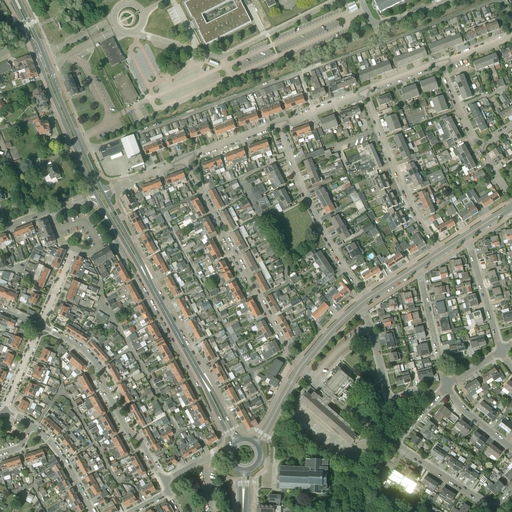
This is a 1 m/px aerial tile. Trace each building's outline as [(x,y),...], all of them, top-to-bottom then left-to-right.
[(236,0),(200,0),(186,7),(207,49),(250,28),(236,0)] [(261,0),(263,1),(265,0),(269,8),(276,5),(273,0),(261,0)] [(373,0),(379,11),(380,14),(381,13),(399,4),(406,0),(436,0),(437,3),(442,0),(373,0)] [(356,4),(348,8),(351,13),(358,9),(356,4)] [(490,21),(494,31),(499,29),(496,21),(495,22),(494,19),(490,21)] [(489,33),(494,31),(490,21),(485,22),(489,33)] [(484,35),(489,33),(485,22),(480,24),(484,35)] [(479,37),(484,35),(480,24),(475,26),(479,37)] [(474,39),(479,37),(475,26),(470,28),(474,39)] [(469,40),(474,39),(470,28),(465,29),(466,32),(469,40)] [(452,36),(455,46),(463,43),(459,34),(452,36)] [(448,49),(455,46),(452,36),(444,39),(448,49)] [(118,60),(123,57),(113,38),(106,42),(107,44),(102,47),(112,66),(119,62),(118,60)] [(440,51),(448,49),(444,39),(437,42),(440,51)] [(433,54),(440,51),(437,42),(429,45),(433,54)] [(416,50),(420,59),(427,56),(424,47),(420,48),(416,50)] [(420,59),(416,50),(412,51),(409,53),(412,62),(420,59)] [(505,63),(510,61),(506,50),(501,52),(504,60),(505,63)] [(405,65),(412,62),(409,53),(401,56),(405,65)] [(490,56),(493,65),(499,63),(496,54),(490,56)] [(17,69),(33,62),(32,60),(30,56),(14,62),(17,69)] [(397,68),(405,65),(401,56),(394,58),(397,68)] [(488,68),(494,66),(493,65),(490,56),(484,59),(487,67),(488,68)] [(479,61),(482,69),(487,67),(484,59),(479,61)] [(381,63),(384,73),(392,70),(388,61),(385,62),(381,63)] [(476,71),(482,69),(479,61),(473,63),(476,71)] [(12,71),(14,70),(13,68),(11,68),(9,62),(0,66),(0,75),(12,71)] [(18,72),(25,69),(26,73),(35,69),(33,63),(33,62),(17,69),(14,70),(12,71),(13,74),(18,72)] [(377,76),(384,73),(381,63),(373,66),(377,76)] [(369,78),(377,76),(373,66),(366,69),(369,78)] [(20,75),(19,75),(20,78),(27,76),(28,79),(38,76),(35,69),(26,73),(22,74),(20,75)] [(362,81),(369,78),(366,69),(358,72),(362,81)] [(66,88),(75,85),(74,81),(76,80),(74,74),(65,78),(66,83),(65,84),(66,88)] [(457,84),(467,80),(465,74),(455,78),(457,84)] [(136,98),(138,97),(127,75),(114,82),(125,104),(127,103),(128,104),(129,104),(128,104),(129,102),(133,100),(136,100),(136,98)] [(313,77),(320,97),(326,95),(323,88),(321,89),(316,76),(313,77)] [(347,78),(350,86),(356,83),(353,76),(347,78)] [(314,99),(320,97),(313,77),(310,78),(312,84),(315,92),(312,93),(314,99)] [(335,80),(338,90),(344,88),(341,80),(342,80),(340,77),(335,79),(335,80)] [(344,88),(350,86),(347,78),(342,80),(341,80),(344,88)] [(420,83),(424,94),(438,88),(434,78),(420,83)] [(332,92),(338,90),(335,80),(329,82),(332,92)] [(459,89),(469,85),(467,80),(457,84),(459,89)] [(75,85),(66,88),(68,92),(70,92),(72,97),(84,92),(82,88),(80,89),(79,88),(77,89),(75,85)] [(279,96),(277,91),(275,85),(269,88),(270,92),(272,92),(274,91),(276,97),(279,96)] [(401,90),(405,101),(419,96),(415,85),(401,90)] [(461,95),(471,91),(469,85),(459,89),(461,95)] [(37,101),(46,97),(44,93),(43,93),(41,89),(34,91),(31,92),(33,98),(36,97),(37,101)] [(471,91),(461,95),(463,101),(472,97),(473,97),(471,91)] [(297,94),(301,104),(305,103),(302,93),(297,94)] [(301,104),(297,94),(292,96),(296,106),(301,104)] [(383,97),(386,104),(392,102),(389,94),(383,97)] [(511,105),(511,106),(504,94),(501,95),(511,112),(511,105)] [(508,117),(511,114),(511,112),(501,95),(499,97),(503,103),(505,107),(507,109),(504,111),(508,117)] [(292,108),(296,106),(292,96),(288,98),(292,108)] [(442,96),(431,100),(437,114),(448,110),(442,96)] [(46,97),(37,101),(39,105),(37,106),(38,111),(43,109),(48,107),(46,102),(48,102),(46,97)] [(380,106),(386,104),(383,97),(377,99),(380,106)] [(287,109),(292,108),(288,98),(283,99),(287,109)] [(237,103),(236,100),(229,102),(231,108),(238,105),(237,103)] [(274,103),(278,113),(282,111),(279,101),(274,103)] [(273,115),(278,113),(274,103),(269,104),(273,115)] [(268,116),(273,115),(269,104),(265,106),(268,116)] [(483,108),(482,106),(477,108),(475,104),(469,107),(472,114),(483,108)] [(264,118),(268,116),(265,106),(260,108),(264,118)] [(475,120),(482,117),(480,113),(488,109),(486,106),(484,108),(484,107),(483,108),(472,114),(475,120)] [(352,109),(354,116),(361,114),(358,107),(352,109)] [(215,118),(218,117),(217,114),(215,114),(213,108),(210,110),(209,110),(211,115),(212,115),(212,116),(213,115),(215,118)] [(348,118),(354,116),(352,109),(346,111),(348,118)] [(508,117),(504,111),(501,113),(498,109),(496,111),(502,120),(508,117)] [(251,111),(254,121),(259,120),(255,110),(251,111)] [(240,127),(245,125),(240,111),(233,114),(235,118),(237,117),(239,122),(240,127)] [(250,123),(246,113),(244,114),(243,111),(241,112),(241,111),(240,111),(245,125),(250,123)] [(250,123),(254,121),(251,111),(246,113),(250,123)] [(342,121),(348,118),(346,111),(340,113),(342,121)] [(24,119),(25,122),(27,122),(32,120),(38,117),(37,114),(30,116),(30,117),(24,119)] [(320,121),(324,132),(338,126),(334,115),(320,121)] [(390,133),(401,129),(396,115),(385,119),(390,133)] [(441,129),(453,123),(450,117),(439,123),(441,129)] [(478,126),(492,119),(491,117),(484,121),(482,117),(475,120),(478,126)] [(227,120),(231,130),(236,128),(232,118),(227,120)] [(492,119),(478,126),(481,132),(488,129),(486,125),(493,121),(492,119)] [(231,130),(227,120),(223,122),(227,132),(231,130)] [(202,123),(206,133),(210,131),(207,121),(202,123)] [(43,122),(38,123),(36,124),(33,125),(38,137),(40,136),(46,134),(47,136),(51,135),(50,132),(49,128),(49,127),(50,126),(49,123),(48,123),(48,122),(44,124),(43,122)] [(222,134),(227,132),(223,122),(218,123),(222,134)] [(201,135),(206,133),(202,123),(198,125),(201,135)] [(217,135),(222,134),(218,123),(214,125),(217,135)] [(446,133),(456,128),(453,123),(441,129),(444,134),(446,133)] [(197,136),(201,135),(198,125),(193,126),(197,136)] [(308,137),(313,135),(311,132),(309,125),(304,127),(308,137)] [(192,138),(197,136),(193,126),(188,128),(192,138)] [(299,128),(303,139),(308,137),(304,127),(299,128)] [(299,140),(303,139),(299,128),(295,130),(299,140)] [(451,138),(459,134),(456,128),(446,133),(448,137),(449,136),(451,138)] [(179,132),(183,142),(187,140),(184,130),(179,132)] [(294,142),(299,140),(295,130),(290,132),(294,142)] [(183,142),(179,132),(174,133),(178,143),(183,142)] [(173,145),(178,143),(174,133),(170,135),(173,145)] [(396,143),(404,140),(403,137),(403,138),(402,134),(394,138),(396,143)] [(459,134),(451,138),(451,140),(446,142),(449,149),(456,146),(455,143),(461,139),(459,134)] [(140,140),(138,135),(134,136),(122,140),(125,150),(129,161),(132,169),(144,164),(141,156),(136,141),(140,140)] [(169,147),(173,145),(170,135),(163,138),(164,141),(165,143),(167,142),(169,147)] [(162,142),(164,141),(163,138),(156,140),(159,150),(164,149),(162,142)] [(103,158),(125,150),(122,140),(100,148),(103,158)] [(155,152),(159,150),(156,140),(151,142),(155,152)] [(262,142),(266,153),(270,151),(267,140),(262,142)] [(398,148),(406,145),(405,143),(405,142),(404,140),(396,143),(398,148)] [(150,154),(155,152),(151,142),(147,144),(150,154)] [(261,154),(266,153),(262,142),(257,144),(261,154)] [(365,152),(359,154),(360,156),(374,150),(372,145),(369,146),(367,142),(362,144),(365,152)] [(146,155),(150,154),(147,144),(142,145),(146,155)] [(257,156),(261,154),(257,144),(253,146),(257,156)] [(401,154),(408,151),(406,145),(398,148),(401,154)] [(457,156),(467,151),(464,145),(453,151),(456,157),(457,156)] [(248,147),(252,158),(257,156),(253,146),(248,147)] [(504,152),(501,146),(492,152),(496,157),(504,152)] [(239,151),(243,161),(247,160),(243,149),(239,151)] [(330,150),(324,152),(323,149),(304,156),(306,162),(304,163),(306,168),(314,165),(312,160),(325,155),(327,160),(334,158),(339,156),(338,153),(332,155),(330,150)] [(368,160),(377,156),(374,150),(360,156),(360,157),(361,160),(367,157),(368,160)] [(238,163),(243,161),(239,151),(234,152),(238,163)] [(411,152),(409,153),(408,151),(401,154),(403,159),(406,158),(407,161),(416,158),(415,154),(412,155),(411,152)] [(440,165),(442,164),(451,159),(447,151),(436,156),(440,165)] [(463,160),(470,156),(467,151),(457,156),(460,161),(463,160)] [(504,152),(496,157),(500,163),(505,159),(507,162),(511,158),(511,155),(510,156),(506,151),(504,152)] [(230,154),(233,165),(236,164),(238,163),(234,152),(230,154)] [(233,172),(236,171),(235,169),(234,166),(233,165),(230,154),(225,156),(229,166),(231,166),(233,172)] [(349,163),(354,161),(353,156),(346,159),(347,163),(345,164),(346,167),(350,165),(349,163)] [(361,170),(379,162),(377,156),(368,160),(369,163),(359,167),(358,164),(355,166),(357,171),(360,170),(361,170)] [(470,156),(463,160),(464,163),(463,163),(465,166),(473,162),(470,156)] [(47,168),(44,163),(41,157),(36,160),(41,171),(43,170),(45,174),(47,173),(49,176),(44,178),(48,186),(58,181),(57,180),(61,178),(60,175),(55,164),(47,168)] [(216,159),(220,170),(224,168),(220,158),(216,159)] [(417,159),(416,158),(407,161),(409,165),(406,166),(408,171),(416,168),(415,166),(413,163),(417,161),(417,159)] [(219,170),(220,170),(216,159),(211,161),(215,172),(215,171),(217,175),(221,173),(220,171),(219,170)] [(213,172),(215,172),(211,161),(206,163),(210,173),(211,173),(212,177),(214,176),(213,172)] [(342,161),(334,164),(336,170),(344,168),(342,161)] [(379,162),(361,170),(362,173),(368,170),(369,173),(367,174),(369,177),(370,177),(377,174),(378,174),(376,170),(382,168),(379,162)] [(468,175),(469,175),(475,172),(473,169),(476,167),(473,162),(465,166),(466,169),(467,168),(468,171),(467,172),(468,175)] [(206,175),(210,173),(206,163),(202,164),(206,175)] [(266,175),(278,170),(275,165),(268,168),(264,170),(266,175)] [(308,174),(316,171),(314,165),(306,168),(308,174)] [(416,168),(408,171),(411,177),(419,173),(417,168),(416,168)] [(269,180),(280,174),(278,170),(266,175),(269,180)] [(440,181),(444,179),(445,179),(441,170),(437,172),(436,172),(432,174),(424,177),(413,182),(415,188),(420,185),(421,188),(421,189),(429,186),(430,185),(440,181)] [(182,184),(187,182),(183,171),(178,173),(182,184)] [(310,180),(319,176),(318,174),(317,174),(316,171),(308,174),(310,180)] [(482,171),(478,174),(475,175),(475,176),(472,177),(474,180),(477,178),(479,181),(482,179),(485,177),(482,171)] [(419,173),(411,177),(413,182),(424,177),(422,172),(419,173)] [(174,175),(178,185),(182,184),(178,173),(174,175)] [(271,185),(283,179),(280,174),(269,180),(271,185)] [(379,177),(377,174),(370,177),(374,186),(388,181),(386,176),(385,177),(384,175),(379,177)] [(169,177),(173,187),(178,185),(174,175),(169,177)] [(319,176),(310,180),(312,185),(320,182),(323,181),(321,178),(320,179),(319,176)] [(168,189),(173,187),(169,177),(165,178),(168,189)] [(283,179),(271,185),(272,186),(271,187),(274,190),(285,184),(283,179)] [(155,182),(159,192),(164,191),(160,180),(155,182)] [(379,196),(385,192),(384,189),(389,187),(389,185),(388,181),(374,186),(379,196)] [(155,194),(159,192),(155,182),(151,183),(155,194)] [(493,187),(492,187),(491,184),(490,184),(489,182),(487,183),(485,184),(488,189),(490,188),(492,191),(494,189),(493,187)] [(150,196),(155,194),(151,183),(146,185),(150,196)] [(145,197),(150,196),(146,185),(141,187),(145,197)] [(220,192),(224,190),(222,186),(208,193),(211,197),(220,192)] [(432,195),(433,194),(429,186),(421,189),(423,192),(418,194),(421,199),(432,195)] [(324,188),(322,189),(321,187),(316,189),(317,191),(315,193),(318,198),(326,193),(324,188)] [(276,199),(287,194),(284,189),(280,191),(279,190),(273,193),(276,199)] [(469,191),(473,197),(477,203),(480,201),(479,199),(477,196),(476,195),(475,193),(472,189),(471,190),(469,191)] [(261,190),(259,191),(259,192),(254,195),(257,201),(262,198),(261,195),(263,194),(261,190)] [(213,202),(223,197),(220,192),(211,197),(213,202)] [(354,203),(360,200),(356,192),(350,195),(354,203)] [(387,196),(385,192),(379,196),(383,205),(385,204),(396,199),(394,195),(393,195),(392,193),(387,196)] [(144,198),(140,193),(133,197),(131,193),(122,198),(125,204),(123,205),(127,212),(132,209),(133,210),(139,206),(135,198),(135,197),(136,199),(139,198),(140,200),(144,198)] [(321,203),(329,199),(327,196),(329,195),(327,193),(326,193),(318,198),(321,203)] [(489,198),(492,203),(500,198),(497,193),(489,198)] [(227,200),(229,199),(228,196),(227,194),(225,195),(223,197),(213,202),(215,206),(225,201),(227,200)] [(279,204),(289,198),(287,194),(276,199),(279,204)] [(434,200),(432,195),(421,199),(423,205),(431,201),(434,200)] [(189,207),(199,201),(197,197),(187,202),(189,207)] [(265,204),(264,201),(262,198),(257,201),(260,207),(265,204)] [(292,203),(289,198),(279,204),(283,211),(291,207),(289,205),(292,203)] [(484,208),(492,203),(489,198),(481,203),(484,208)] [(324,209),(332,205),(329,199),(321,203),(324,209)] [(397,203),(396,199),(385,204),(388,210),(386,211),(387,214),(394,211),(392,208),(398,205),(397,203)] [(358,211),(364,208),(360,200),(354,203),(358,211)] [(192,211),(201,206),(199,201),(189,207),(192,211)] [(218,210),(227,205),(225,201),(215,206),(218,210)] [(425,211),(434,207),(433,206),(435,206),(434,203),(433,204),(431,201),(423,205),(425,211)] [(467,211),(470,217),(478,212),(474,206),(471,202),(467,204),(469,207),(465,209),(467,211)] [(332,205),(324,209),(327,214),(335,210),(338,208),(335,203),(332,205)] [(449,207),(454,214),(457,212),(452,205),(449,207)] [(194,215),(204,210),(201,206),(192,211),(194,215)] [(434,207),(425,211),(428,216),(435,213),(434,210),(435,209),(434,207)] [(222,218),(231,213),(229,209),(220,214),(222,218)] [(191,217),(191,219),(192,219),(193,221),(199,218),(200,218),(202,217),(201,217),(206,214),(204,210),(194,215),(191,217)] [(132,221),(142,216),(139,211),(130,216),(132,221)] [(395,214),(394,211),(387,214),(392,224),(394,223),(404,218),(402,213),(401,213),(401,211),(400,211),(395,214)] [(470,217),(467,211),(459,216),(463,222),(470,217)] [(234,217),(233,217),(231,213),(222,218),(224,223),(234,217)] [(341,221),(342,220),(341,218),(340,218),(338,215),(330,220),(333,225),(341,221)] [(447,230),(444,224),(438,227),(435,221),(437,219),(435,215),(429,219),(432,222),(435,228),(436,228),(436,229),(439,234),(447,230)] [(134,225),(144,220),(142,216),(132,221),(134,225)] [(227,227),(236,222),(239,220),(238,219),(236,216),(234,217),(224,223),(227,227)] [(194,230),(210,222),(208,217),(203,220),(203,219),(198,223),(199,224),(194,227),(193,228),(194,230)] [(403,229),(401,226),(406,223),(405,221),(406,221),(404,218),(394,223),(396,227),(395,228),(397,231),(403,229)] [(40,229),(49,226),(46,220),(45,220),(45,221),(44,222),(43,219),(35,222),(37,226),(39,226),(40,229)] [(444,224),(447,230),(455,225),(452,219),(444,224)] [(137,229),(146,224),(144,220),(134,225),(137,229)] [(345,222),(343,223),(341,221),(333,225),(336,230),(344,226),(346,225),(345,222)] [(203,231),(213,226),(210,222),(194,230),(196,233),(202,229),(203,231)] [(236,222),(227,227),(229,231),(238,226),(236,222)] [(362,228),(365,233),(374,228),(371,223),(362,228)] [(28,225),(32,238),(34,237),(34,236),(36,235),(32,224),(28,225)] [(146,224),(137,229),(139,234),(149,229),(146,224)] [(30,238),(32,238),(28,225),(23,227),(27,238),(30,237),(30,238)] [(38,236),(51,231),(50,229),(50,228),(50,227),(49,226),(40,229),(41,232),(37,233),(38,236)] [(205,236),(215,230),(213,226),(203,231),(205,236)] [(339,236),(347,231),(344,226),(336,230),(339,236)] [(406,229),(407,230),(409,234),(415,231),(412,226),(406,229)] [(25,239),(27,238),(23,227),(18,229),(23,241),(24,243),(26,243),(25,239)] [(375,238),(380,236),(376,228),(376,229),(370,232),(372,237),(374,236),(375,238)] [(18,243),(23,241),(18,229),(14,231),(16,238),(18,243)] [(209,242),(213,240),(212,238),(217,235),(215,230),(205,236),(207,240),(206,240),(208,243),(209,242)] [(233,239),(243,234),(240,230),(231,235),(233,239)] [(511,240),(509,230),(506,231),(505,230),(500,231),(501,233),(503,241),(507,240),(507,241),(511,240)] [(39,239),(43,237),(44,240),(53,236),(53,235),(53,234),(52,234),(51,231),(38,236),(39,239)] [(347,231),(339,236),(342,241),(350,236),(348,231),(347,231)] [(143,242),(153,236),(151,232),(141,237),(143,242)] [(414,244),(418,250),(426,245),(418,233),(416,235),(411,238),(414,244)] [(504,243),(503,241),(501,233),(496,234),(497,236),(493,237),(496,247),(500,246),(499,244),(504,243)] [(1,236),(4,243),(9,241),(9,242),(12,241),(10,234),(7,236),(6,234),(1,236)] [(236,243),(245,238),(243,234),(233,239),(236,243)] [(44,240),(44,241),(45,245),(46,246),(47,245),(48,247),(55,245),(54,243),(55,243),(53,236),(44,240)] [(146,246),(155,241),(153,236),(143,242),(146,246)] [(492,248),(496,247),(493,237),(490,238),(490,240),(488,241),(488,240),(483,241),(484,242),(481,243),(482,247),(480,248),(481,251),(487,249),(487,246),(492,245),(492,248)] [(238,248),(248,243),(245,238),(236,243),(238,248)] [(205,250),(215,245),(213,241),(213,240),(209,242),(208,243),(202,246),(198,248),(200,251),(200,252),(205,250)] [(148,250),(158,245),(155,241),(146,246),(148,250)] [(405,241),(399,245),(403,252),(407,250),(410,255),(418,250),(414,244),(411,247),(409,244),(407,245),(405,241)] [(248,243),(238,248),(240,252),(250,247),(248,243)] [(349,254),(358,249),(360,248),(358,245),(356,246),(354,243),(346,248),(349,254)] [(392,258),(396,264),(404,259),(400,254),(403,252),(399,245),(398,244),(395,245),(396,247),(394,248),(396,251),(395,252),(397,255),(392,258)] [(158,245),(148,250),(150,255),(160,249),(158,245)] [(207,254),(217,249),(215,245),(205,250),(207,254)] [(52,251),(64,256),(66,251),(59,248),(58,251),(51,248),(47,249),(49,249),(52,251)] [(102,252),(110,266),(120,261),(118,258),(117,256),(115,257),(114,257),(112,253),(112,251),(111,249),(110,249),(110,248),(102,252)] [(349,254),(352,259),(355,257),(357,260),(361,257),(360,255),(360,254),(359,252),(361,250),(360,248),(358,249),(349,254)] [(209,259),(220,253),(217,249),(207,254),(209,259)] [(316,262),(323,257),(320,252),(317,254),(314,250),(304,256),(308,261),(313,262),(315,261),(316,262)] [(64,256),(52,251),(50,255),(62,260),(64,256)] [(245,260),(254,255),(252,251),(242,256),(245,260)] [(485,261),(500,258),(499,254),(494,256),(493,251),(488,252),(482,254),(483,258),(485,258),(485,261)] [(108,267),(110,266),(102,252),(98,255),(105,269),(107,272),(107,271),(109,270),(109,269),(108,267)] [(30,258),(38,262),(41,256),(33,253),(30,258)] [(155,262),(164,257),(162,253),(152,258),(155,262)] [(220,253),(209,259),(212,263),(222,258),(220,253)] [(50,255),(47,254),(45,258),(46,259),(60,265),(62,260),(50,255)] [(110,276),(107,271),(107,272),(105,269),(98,255),(94,257),(93,256),(90,258),(103,280),(110,276)] [(247,264),(256,259),(255,257),(254,255),(245,260),(247,264)] [(276,255),(271,258),(270,259),(273,264),(279,261),(276,255)] [(376,257),(377,258),(381,265),(384,263),(388,269),(396,264),(392,258),(389,260),(387,257),(384,259),(383,257),(381,258),(379,255),(376,257)] [(89,267),(90,264),(86,263),(87,260),(77,256),(75,261),(89,267)] [(201,260),(202,259),(200,256),(197,258),(198,260),(193,262),(195,265),(202,262),(201,260)] [(461,274),(464,273),(462,266),(467,265),(466,263),(467,263),(466,258),(465,259),(464,256),(459,257),(460,260),(457,261),(459,270),(456,271),(456,273),(456,275),(461,274)] [(157,267),(167,262),(164,257),(155,262),(157,267)] [(319,268),(327,262),(323,257),(316,262),(319,268)] [(355,260),(359,266),(365,263),(361,257),(357,260),(355,260)] [(370,271),(369,271),(373,277),(381,272),(378,267),(381,265),(377,258),(374,260),(377,266),(374,269),(372,265),(368,267),(370,271)] [(500,258),(485,261),(486,265),(485,265),(486,270),(495,268),(496,267),(495,263),(501,261),(500,258)] [(58,269),(60,265),(46,259),(45,261),(47,262),(49,262),(48,265),(58,269)] [(249,269),(259,264),(256,259),(247,264),(249,269)] [(459,270),(457,261),(454,261),(454,260),(449,261),(449,264),(451,271),(452,271),(452,274),(456,273),(456,271),(459,270)] [(88,269),(89,267),(75,261),(73,265),(81,268),(84,270),(85,267),(88,269)] [(178,269),(186,265),(184,261),(179,264),(178,265),(176,266),(177,267),(178,269)] [(216,271),(226,265),(224,261),(214,267),(213,267),(215,271),(216,271)] [(113,272),(123,267),(121,262),(114,266),(115,268),(112,270),(113,272)] [(160,271),(169,266),(167,262),(157,267),(160,271)] [(323,273),(330,268),(327,262),(319,268),(323,273)] [(37,270),(49,275),(51,271),(44,268),(44,266),(39,264),(37,270)] [(162,275),(174,269),(172,264),(169,266),(160,271),(162,275)] [(186,265),(178,269),(178,270),(176,271),(177,273),(179,273),(190,267),(188,264),(186,265)] [(252,273),(261,268),(259,264),(249,269),(252,273)] [(448,275),(452,274),(452,271),(451,271),(449,264),(445,265),(445,268),(442,268),(445,279),(448,278),(448,277),(448,275)] [(73,265),(71,270),(83,275),(85,270),(84,270),(81,268),(73,265)] [(218,275),(229,270),(226,265),(216,271),(218,275)] [(501,270),(501,269),(501,266),(495,268),(496,270),(487,273),(489,279),(496,276),(495,274),(499,272),(499,270),(501,270)] [(116,276),(125,271),(123,267),(113,272),(116,276)] [(333,277),(331,275),(334,273),(330,268),(323,273),(326,277),(321,280),(324,284),(328,281),(333,277)] [(449,281),(448,278),(445,279),(442,268),(439,269),(439,272),(437,272),(437,271),(432,272),(432,273),(430,274),(431,279),(440,276),(442,282),(442,283),(449,281)] [(47,280),(49,275),(37,270),(36,272),(37,273),(36,275),(47,280)] [(81,279),(83,275),(71,270),(69,274),(81,279)] [(221,280),(231,274),(229,270),(218,275),(221,280)] [(116,281),(128,275),(125,271),(116,276),(114,277),(116,281)] [(365,281),(373,277),(369,271),(361,275),(365,281)] [(256,281),(265,276),(263,272),(254,277),(256,281)] [(231,274),(221,280),(223,284),(233,278),(231,274)] [(34,279),(29,277),(28,277),(24,275),(23,278),(27,280),(28,279),(35,282),(33,285),(36,286),(43,289),(45,284),(33,279),(34,279)] [(45,284),(47,280),(36,275),(35,277),(34,277),(34,279),(33,279),(45,284)] [(128,275),(116,281),(117,282),(112,284),(113,286),(120,282),(121,284),(130,280),(128,275)] [(167,284),(176,279),(174,275),(164,280),(167,284)] [(298,278),(296,275),(290,279),(293,284),(302,279),(300,276),(298,278)] [(500,285),(505,283),(504,279),(501,280),(500,275),(496,276),(489,279),(490,284),(490,285),(499,282),(500,285)] [(258,285),(268,280),(265,276),(256,281),(258,285)] [(210,282),(213,281),(211,277),(208,279),(209,280),(204,283),(206,286),(210,283),(210,282)] [(456,290),(463,288),(464,294),(467,293),(466,288),(470,287),(471,286),(470,283),(471,282),(470,278),(469,278),(462,280),(462,279),(459,280),(456,280),(458,285),(455,286),(456,290)] [(169,289),(179,283),(176,279),(167,284),(169,289)] [(261,290),(270,285),(268,280),(258,285),(261,290)] [(91,291),(87,289),(88,287),(74,281),(72,285),(86,291),(90,293),(91,291)] [(226,293),(238,286),(235,282),(225,287),(227,291),(225,292),(226,293)] [(339,293),(343,298),(350,292),(341,282),(339,284),(343,289),(339,293)] [(441,283),(442,283),(442,282),(431,285),(432,290),(433,289),(434,292),(449,289),(448,285),(442,287),(441,283)] [(122,289),(117,292),(119,296),(134,287),(132,283),(121,289),(122,289)] [(172,293),(181,288),(181,287),(179,283),(169,289),(172,293)] [(505,292),(504,288),(507,287),(505,283),(500,285),(500,287),(492,290),(494,296),(505,292)] [(6,298),(10,289),(7,288),(8,286),(6,285),(1,296),(6,298)] [(15,290),(10,300),(15,302),(18,295),(19,296),(19,294),(18,294),(19,292),(16,291),(18,286),(17,285),(15,290)] [(85,294),(86,291),(72,285),(70,290),(82,295),(83,293),(85,294)] [(270,285),(261,290),(263,294),(272,289),(270,285)] [(229,296),(240,291),(238,286),(226,293),(225,293),(228,297),(229,296)] [(92,294),(96,296),(99,290),(93,287),(91,291),(90,293),(92,294)] [(127,297),(137,292),(134,287),(119,296),(118,296),(119,299),(126,295),(127,297)] [(10,300),(15,290),(10,288),(10,289),(6,298),(10,300)] [(181,288),(172,293),(174,297),(183,292),(181,288)] [(407,307),(414,306),(413,301),(417,300),(417,298),(416,296),(417,295),(416,291),(415,291),(414,288),(410,289),(410,293),(407,293),(410,303),(406,304),(407,307)] [(31,297),(38,300),(40,296),(38,295),(39,292),(33,289),(32,292),(33,293),(31,297)] [(449,289),(434,292),(435,296),(434,296),(435,301),(445,298),(444,294),(450,293),(449,289)] [(81,297),(82,295),(70,290),(68,294),(80,300),(82,301),(83,298),(81,297)] [(240,291),(229,296),(232,301),(242,295),(240,291)] [(275,300),(277,299),(278,298),(276,295),(280,293),(279,291),(265,298),(268,304),(275,300)] [(505,302),(506,302),(506,301),(510,300),(509,296),(510,296),(509,291),(505,292),(494,296),(495,301),(504,299),(505,302)] [(127,302),(139,296),(137,292),(127,297),(128,299),(126,300),(127,302)] [(336,304),(343,298),(339,293),(332,299),(336,304)] [(410,303),(407,293),(404,294),(404,293),(399,294),(399,296),(401,304),(405,303),(406,304),(410,303)] [(27,301),(26,304),(31,306),(32,303),(36,305),(38,300),(31,297),(25,295),(23,294),(21,297),(25,299),(25,300),(27,301)] [(78,305),(80,300),(68,294),(66,299),(73,302),(72,303),(78,305)] [(465,303),(476,300),(475,295),(475,294),(468,296),(467,294),(460,296),(461,299),(463,298),(465,303)] [(245,299),(244,299),(242,295),(232,301),(233,303),(231,304),(232,306),(240,302),(245,299)] [(318,309),(322,314),(329,308),(325,304),(327,302),(322,295),(317,299),(322,305),(318,309)] [(139,296),(127,302),(129,305),(134,302),(135,304),(141,300),(139,296)] [(179,306),(189,301),(186,296),(176,302),(179,306)] [(271,309),(285,302),(283,300),(285,298),(284,296),(279,298),(280,301),(279,302),(276,303),(275,300),(268,304),(271,309)] [(402,306),(401,304),(399,296),(395,297),(395,299),(392,300),(394,311),(398,310),(398,307),(402,306)] [(437,309),(449,307),(448,301),(455,300),(454,296),(444,299),(444,302),(435,304),(436,304),(437,309)] [(241,305),(242,304),(244,308),(254,303),(252,298),(246,301),(245,298),(244,299),(245,299),(240,302),(241,305)] [(290,303),(292,307),(300,302),(298,298),(290,303)] [(285,302),(271,309),(274,314),(280,311),(279,308),(283,306),(290,302),(289,300),(285,302)] [(391,311),(394,311),(392,300),(388,301),(389,303),(387,304),(387,303),(382,304),(382,305),(380,306),(381,310),(377,311),(378,314),(384,313),(384,310),(390,308),(391,311)] [(465,313),(470,311),(469,308),(478,306),(478,305),(478,306),(476,300),(465,303),(466,308),(464,309),(465,313)] [(181,310),(191,305),(189,301),(179,306),(181,310)] [(209,302),(202,305),(205,312),(212,308),(209,302)] [(244,308),(242,309),(240,310),(242,315),(244,313),(256,307),(254,303),(244,308)] [(68,314),(68,313),(70,308),(68,308),(69,305),(66,304),(65,307),(63,306),(61,310),(68,314)] [(135,314),(146,308),(143,304),(134,309),(135,311),(132,313),(133,315),(135,314)] [(184,315),(193,309),(191,305),(181,310),(184,315)] [(249,317),(259,311),(256,307),(244,313),(247,318),(249,317)] [(448,316),(453,315),(458,314),(457,310),(450,312),(449,307),(437,309),(438,315),(447,313),(448,316)] [(138,318),(148,313),(146,308),(135,314),(137,318),(138,318)] [(404,319),(419,316),(418,313),(419,312),(418,308),(415,308),(415,309),(408,310),(409,315),(403,316),(404,319)] [(186,319),(196,314),(193,309),(184,315),(186,319)] [(322,314),(318,309),(313,314),(310,311),(309,309),(307,311),(308,312),(307,312),(307,315),(308,320),(312,316),(316,321),(322,314)] [(504,323),(511,322),(509,312),(508,309),(502,310),(502,313),(503,316),(504,323)] [(72,318),(67,316),(68,314),(61,310),(59,315),(71,320),(72,318)] [(259,311),(249,317),(251,321),(254,319),(254,320),(257,318),(256,318),(261,316),(259,311)] [(470,320),(481,317),(480,312),(480,311),(471,314),(470,311),(465,313),(466,316),(469,315),(470,320)] [(148,313),(138,318),(140,323),(151,317),(148,313)] [(290,319),(293,317),(294,317),(293,314),(289,316),(288,316),(284,318),(283,315),(276,319),(279,324),(286,321),(290,319)] [(385,316),(379,317),(380,322),(382,321),(383,325),(384,327),(390,325),(389,323),(397,321),(396,317),(391,319),(390,314),(385,315),(385,316)] [(441,327),(449,325),(452,324),(451,319),(454,318),(453,315),(448,316),(448,319),(439,321),(440,321),(441,327)] [(411,326),(413,326),(422,324),(421,319),(419,319),(419,316),(404,319),(405,323),(410,321),(411,326)] [(6,328),(10,319),(4,317),(1,325),(6,328)] [(151,317),(140,323),(143,329),(149,326),(148,324),(153,321),(151,317)] [(470,329),(474,328),(475,328),(475,325),(483,323),(483,322),(481,317),(470,320),(471,325),(466,327),(467,330),(470,330),(470,329)] [(191,328),(201,322),(198,318),(188,323),(191,328)] [(10,319),(6,328),(8,329),(13,331),(12,333),(16,335),(18,329),(13,327),(15,321),(10,319)] [(193,332),(203,326),(205,325),(203,321),(201,322),(191,328),(193,332)] [(260,329),(267,326),(264,321),(258,324),(256,325),(258,330),(260,329)] [(282,330),(289,326),(286,321),(279,324),(282,330)] [(70,334),(76,325),(74,324),(73,325),(73,324),(73,325),(70,323),(65,331),(70,334)] [(147,334),(157,329),(155,324),(144,330),(147,334)] [(285,335),(299,328),(297,325),(297,326),(294,327),(292,324),(289,326),(282,330),(285,335)] [(81,328),(76,325),(70,334),(75,337),(80,329),(81,328)] [(195,336),(205,331),(203,326),(193,332),(195,336)] [(256,338),(269,331),(267,326),(260,329),(261,331),(258,333),(258,334),(255,336),(256,338)] [(414,335),(424,332),(422,327),(423,327),(423,326),(414,328),(413,326),(411,326),(405,328),(405,330),(405,331),(413,330),(414,334),(414,335)] [(299,328),(285,335),(288,340),(292,338),(293,342),(299,338),(298,337),(302,334),(299,328)] [(80,340),(86,332),(80,329),(75,337),(80,340)] [(145,341),(159,333),(157,329),(147,334),(148,336),(146,337),(142,339),(144,342),(145,341)] [(386,343),(396,340),(393,330),(386,332),(387,332),(388,335),(384,336),(386,343)] [(205,331),(195,336),(198,341),(208,335),(205,331)] [(269,331),(256,338),(256,339),(254,339),(256,342),(265,338),(266,340),(272,337),(269,331)] [(86,332),(80,340),(86,344),(90,336),(93,338),(95,333),(93,332),(91,335),(86,332)] [(136,332),(128,337),(131,343),(140,338),(136,332)] [(412,344),(417,343),(417,340),(425,338),(424,332),(414,335),(414,334),(413,335),(414,340),(411,341),(412,344)] [(159,333),(145,341),(146,343),(150,341),(152,343),(162,337),(159,333)] [(9,339),(19,344),(21,339),(9,334),(8,336),(10,337),(9,339)] [(104,339),(104,340),(106,338),(103,335),(98,340),(99,341),(96,344),(93,341),(88,346),(92,350),(104,339)] [(120,336),(116,339),(112,342),(115,345),(122,339),(120,336)] [(154,347),(164,342),(162,337),(152,343),(154,347)] [(202,349),(212,344),(215,342),(213,338),(209,340),(200,345),(202,349)] [(477,340),(479,347),(486,345),(484,338),(477,340)] [(19,344),(9,339),(8,339),(7,344),(12,346),(11,349),(14,351),(15,348),(17,348),(19,344)] [(106,341),(104,340),(104,339),(92,350),(96,355),(103,349),(101,347),(103,346),(102,345),(106,341)] [(455,342),(456,342),(455,339),(454,340),(451,340),(446,342),(447,345),(452,344),(453,347),(449,348),(451,355),(458,353),(455,342)] [(396,340),(386,343),(387,349),(397,347),(396,340)] [(479,347),(477,340),(473,341),(470,342),(472,349),(479,347)] [(269,351),(277,346),(274,341),(266,345),(269,351)] [(455,342),(458,353),(465,351),(464,344),(462,344),(461,341),(456,342),(455,342)] [(156,352),(167,346),(164,342),(154,347),(156,351),(156,352)] [(253,349),(250,343),(243,347),(246,353),(253,349)] [(417,352),(428,350),(427,344),(418,346),(417,343),(412,344),(412,348),(416,347),(417,352)] [(205,353),(214,348),(212,344),(202,349),(205,353)] [(67,350),(64,348),(61,346),(57,351),(63,354),(66,352),(67,350)] [(157,357),(169,350),(167,346),(156,352),(157,352),(155,353),(157,357)] [(268,358),(272,356),(276,354),(280,352),(277,346),(269,351),(267,352),(264,353),(262,354),(265,360),(269,358),(268,358)] [(12,352),(6,349),(7,348),(4,347),(2,352),(3,352),(1,356),(5,357),(5,358),(12,361),(14,356),(11,355),(12,352)] [(42,354),(49,357),(50,357),(59,361),(59,359),(55,357),(56,354),(49,351),(51,349),(46,347),(45,350),(44,349),(42,354)] [(207,358),(217,352),(214,348),(205,353),(207,358)] [(101,359),(108,353),(106,351),(105,350),(104,351),(103,349),(96,355),(101,359)] [(161,360),(171,355),(169,350),(157,357),(158,357),(154,359),(154,360),(157,359),(158,362),(161,360)] [(428,350),(417,352),(418,357),(415,358),(416,361),(421,360),(421,357),(429,355),(428,350)] [(217,352),(207,358),(209,362),(219,357),(217,352)] [(67,353),(61,359),(67,365),(74,356),(71,353),(69,355),(67,353)] [(105,364),(112,357),(108,353),(101,359),(105,364)] [(233,353),(228,356),(227,356),(229,358),(230,361),(236,358),(233,353)] [(397,354),(397,353),(389,355),(391,363),(399,361),(398,360),(400,359),(399,353),(397,354)] [(48,361),(49,357),(42,354),(40,358),(42,359),(41,362),(47,365),(48,362),(48,361)] [(171,355),(161,360),(164,365),(174,359),(171,355)] [(70,368),(78,359),(74,356),(67,365),(66,365),(68,367),(70,368)] [(10,366),(12,361),(5,358),(4,360),(1,359),(0,359),(0,364),(2,365),(1,365),(6,367),(7,365),(10,366)] [(74,372),(82,363),(78,359),(70,368),(74,372)] [(123,363),(125,362),(124,360),(121,362),(120,359),(107,366),(109,371),(123,363)] [(224,365),(226,364),(223,360),(212,366),(214,371),(224,365)] [(268,374),(274,378),(283,364),(276,360),(268,374)] [(171,370),(178,367),(175,362),(166,367),(166,368),(167,369),(167,370),(165,371),(162,372),(164,374),(165,374),(171,370)] [(82,363),(74,372),(77,375),(85,366),(82,363)] [(125,365),(123,363),(109,371),(111,375),(123,369),(122,366),(125,365)] [(237,369),(242,366),(240,363),(232,367),(235,372),(237,371),(237,369)] [(35,371),(45,375),(47,372),(49,368),(41,364),(40,367),(37,366),(35,371)] [(226,370),(224,365),(214,371),(216,375),(226,370)] [(166,376),(170,374),(171,376),(180,371),(178,367),(171,370),(165,374),(166,376)] [(492,379),(494,381),(494,382),(500,378),(502,381),(505,379),(501,372),(498,374),(495,368),(488,372),(492,379)] [(114,379),(128,372),(127,371),(127,369),(124,371),(123,369),(111,375),(114,379)] [(426,379),(433,377),(432,371),(428,372),(428,369),(424,370),(426,379)] [(139,370),(134,372),(128,376),(129,379),(140,373),(139,370)] [(219,379),(228,374),(226,370),(216,375),(219,379)] [(318,396),(318,397),(315,400),(317,401),(319,399),(327,406),(331,401),(335,404),(337,401),(337,400),(343,393),(347,396),(349,394),(345,391),(350,385),(350,386),(354,382),(349,376),(348,377),(340,370),(320,392),(325,396),(322,399),(318,396)] [(419,381),(426,379),(424,370),(416,371),(419,381)] [(46,376),(45,375),(35,371),(32,377),(35,378),(34,380),(43,384),(45,380),(46,376)] [(172,381),(183,375),(180,371),(171,376),(168,378),(170,382),(172,381)] [(128,372),(114,379),(116,384),(126,378),(125,376),(129,374),(128,372)] [(402,377),(404,384),(411,383),(409,376),(408,372),(401,374),(402,377)] [(486,382),(487,383),(492,379),(488,372),(482,376),(486,382)] [(228,374),(219,379),(221,383),(231,378),(228,374)] [(274,378),(268,374),(265,378),(258,374),(257,376),(261,379),(263,380),(275,388),(279,382),(279,381),(274,378)] [(76,385),(87,379),(85,375),(74,381),(76,385)] [(183,375),(172,381),(174,385),(185,380),(183,375)] [(250,379),(248,375),(241,379),(244,384),(244,383),(244,382),(250,379)] [(397,386),(404,384),(402,377),(395,379),(397,386)] [(80,389),(89,384),(87,379),(76,385),(79,389),(80,389)] [(55,380),(52,387),(52,388),(57,390),(60,385),(59,382),(55,380)] [(470,384),(475,392),(481,388),(480,386),(476,380),(470,384)] [(38,392),(40,387),(39,387),(40,384),(33,381),(31,384),(30,383),(28,388),(37,392),(38,392)] [(120,391),(135,383),(133,381),(126,385),(125,383),(118,387),(120,391)] [(509,393),(511,389),(511,383),(509,381),(503,388),(509,393)] [(226,392),(235,387),(233,382),(223,388),(226,392)] [(122,396),(133,390),(132,387),(136,385),(135,383),(120,391),(122,396)] [(179,393),(189,387),(187,383),(176,389),(177,391),(175,392),(176,394),(179,393)] [(81,394),(92,388),(89,384),(80,389),(81,391),(80,392),(81,393),(81,394)] [(476,394),(475,392),(470,384),(464,388),(468,395),(466,397),(470,402),(473,400),(472,397),(476,394)] [(228,396),(238,391),(237,389),(240,387),(239,385),(235,387),(226,392),(228,396)] [(170,387),(170,386),(160,392),(162,394),(171,389),(170,387)] [(181,398),(192,392),(189,387),(179,393),(181,398)] [(34,396),(35,396),(37,392),(28,388),(26,392),(27,393),(26,396),(33,399),(34,396)] [(79,395),(78,395),(79,396),(80,397),(81,396),(82,396),(84,395),(85,397),(87,395),(88,396),(90,395),(94,392),(92,388),(81,394),(81,393),(79,395)] [(125,400),(137,393),(136,393),(137,393),(136,391),(135,392),(133,390),(122,396),(125,400)] [(231,401),(240,395),(239,393),(238,391),(228,396),(231,401)] [(183,402),(194,396),(192,392),(181,398),(183,402)] [(137,393),(125,400),(127,404),(135,400),(135,401),(139,399),(137,393)] [(327,406),(319,399),(317,401),(315,400),(318,397),(318,396),(314,393),(311,396),(307,393),(300,401),(351,445),(358,438),(353,433),(355,431),(327,406)] [(85,401),(86,403),(87,406),(98,400),(96,395),(89,399),(89,398),(85,401)] [(240,395),(231,401),(233,405),(242,400),(240,395)] [(194,396),(183,402),(186,406),(196,400),(194,396)] [(490,402),(492,399),(490,398),(488,400),(484,396),(482,398),(478,403),(480,404),(477,409),(482,412),(488,405),(490,402)] [(256,403),(261,401),(259,397),(253,400),(255,402),(252,404),(254,406),(256,405),(256,403)] [(20,404),(31,409),(34,401),(27,398),(26,400),(23,399),(20,404)] [(90,407),(91,409),(100,404),(98,400),(87,406),(86,407),(87,408),(90,407)] [(140,408),(143,407),(141,404),(141,405),(140,402),(138,403),(137,403),(129,407),(132,413),(140,408)] [(249,405),(250,405),(248,402),(244,404),(240,407),(235,409),(238,414),(247,408),(250,407),(249,405)] [(34,410),(31,409),(20,404),(18,409),(32,415),(34,410)] [(100,404),(91,409),(92,412),(91,412),(92,414),(103,408),(100,404)] [(190,414),(201,408),(198,404),(188,410),(190,414)] [(486,416),(493,408),(495,406),(492,404),(490,407),(488,405),(482,412),(486,416)] [(159,405),(154,407),(152,408),(155,413),(161,410),(159,405)] [(438,412),(444,417),(454,424),(458,419),(443,406),(438,412)] [(511,410),(511,408),(511,407),(510,406),(503,415),(505,417),(510,411),(511,412),(511,410)] [(91,415),(89,416),(90,418),(93,416),(94,419),(105,413),(103,408),(92,414),(91,415)] [(143,413),(140,408),(132,413),(135,418),(143,413)] [(192,418),(203,413),(201,408),(190,414),(192,418)] [(240,418),(249,413),(247,408),(238,414),(240,418)] [(493,408),(486,416),(491,420),(494,416),(497,418),(501,413),(498,411),(493,408)] [(46,426),(54,418),(51,415),(48,412),(43,417),(46,419),(43,423),(46,426)] [(440,423),(440,422),(444,417),(438,412),(434,418),(440,423)] [(138,423),(146,419),(143,413),(135,418),(138,423)] [(203,413),(192,418),(195,423),(205,417),(203,413)] [(242,422),(252,417),(249,413),(240,418),(242,422)] [(107,416),(97,421),(98,423),(97,424),(99,426),(100,425),(109,420),(107,416)] [(253,416),(252,417),(242,422),(247,431),(254,428),(253,428),(258,425),(255,419),(253,416)] [(169,424),(165,417),(160,420),(164,427),(169,424)] [(192,424),(191,425),(192,427),(196,424),(198,427),(202,425),(208,421),(205,417),(195,423),(192,424)] [(504,430),(510,422),(508,420),(509,419),(506,417),(499,426),(504,430)] [(50,429),(59,420),(57,418),(56,419),(54,418),(46,426),(50,429)] [(146,419),(138,423),(140,428),(149,424),(146,419)] [(54,433),(61,424),(59,422),(60,421),(59,420),(50,429),(54,433)] [(102,430),(112,424),(109,420),(100,425),(102,430)] [(424,427),(433,434),(437,428),(429,421),(424,427)] [(461,431),(466,425),(461,421),(459,423),(456,427),(461,431)] [(61,424),(54,433),(57,436),(66,427),(62,423),(61,424)] [(103,435),(114,429),(112,424),(102,430),(103,432),(102,433),(103,435)] [(466,425),(461,431),(463,433),(461,436),(464,438),(466,435),(469,431),(471,429),(466,425)] [(209,433),(210,436),(214,443),(218,441),(211,426),(208,427),(211,432),(209,433)] [(145,437),(157,430),(156,428),(152,430),(151,427),(142,432),(145,437)] [(434,434),(433,434),(424,427),(420,433),(426,437),(425,438),(428,441),(434,434)] [(114,429),(103,435),(104,436),(105,436),(107,438),(116,433),(114,429)] [(156,438),(160,436),(157,430),(145,437),(148,442),(156,438)] [(166,439),(172,436),(173,435),(171,431),(162,436),(163,436),(160,438),(162,441),(164,440),(165,440),(166,439)] [(63,443),(74,435),(73,434),(72,433),(68,436),(66,434),(60,439),(63,443)] [(472,443),(474,441),(476,443),(481,437),(476,433),(474,435),(471,439),(469,441),(472,443)] [(77,439),(74,435),(63,443),(66,447),(76,439),(77,439)] [(191,438),(198,452),(202,449),(197,440),(196,440),(195,438),(194,439),(192,435),(189,436),(191,438)] [(108,447),(120,441),(118,436),(109,441),(108,440),(104,442),(106,445),(100,448),(102,451),(108,447)] [(210,445),(214,443),(210,436),(203,440),(206,445),(209,444),(210,445)] [(421,441),(419,439),(415,436),(411,442),(419,449),(423,444),(420,442),(421,441)] [(476,443),(474,445),(474,446),(479,450),(484,443),(486,441),(481,437),(476,443)] [(157,441),(156,438),(148,442),(151,448),(161,442),(160,441),(159,442),(158,441),(157,441)] [(194,454),(198,452),(191,438),(188,439),(190,442),(188,444),(194,454)] [(79,440),(77,441),(76,439),(66,447),(69,451),(80,443),(80,442),(79,440)] [(186,445),(183,439),(181,440),(183,445),(189,456),(194,454),(188,444),(186,445)] [(165,443),(164,440),(162,441),(161,442),(151,448),(154,453),(162,448),(160,444),(162,443),(163,444),(165,443)] [(116,448),(123,445),(120,441),(108,447),(109,449),(115,446),(116,448)] [(80,443),(69,451),(72,455),(78,450),(77,448),(81,444),(80,443)] [(114,455),(125,449),(123,445),(116,448),(113,450),(114,452),(112,454),(113,456),(114,455)] [(185,459),(189,456),(183,445),(178,447),(180,451),(183,455),(185,459)] [(436,458),(442,449),(437,445),(432,452),(431,455),(436,458)] [(491,455),(496,449),(491,445),(489,447),(486,451),(484,454),(489,457),(489,458),(491,455)] [(125,449),(114,455),(116,458),(118,459),(128,454),(125,449)] [(169,458),(173,465),(177,463),(177,461),(180,459),(178,457),(181,456),(178,452),(177,449),(173,451),(175,454),(173,455),(174,456),(171,457),(172,457),(169,458)] [(442,449),(436,458),(441,462),(443,459),(448,452),(447,452),(442,449)] [(491,455),(496,459),(500,455),(499,455),(501,453),(496,449),(491,455)] [(38,451),(42,462),(46,461),(43,450),(38,451)] [(37,464),(42,462),(38,451),(34,453),(37,464)] [(77,462),(88,456),(87,454),(86,455),(85,452),(74,458),(77,462)] [(32,465),(37,464),(34,453),(29,454),(32,465)] [(34,471),(32,465),(29,454),(24,456),(28,466),(30,466),(32,472),(32,474),(28,475),(29,476),(30,480),(31,483),(33,482),(33,478),(33,477),(35,476),(34,472),(33,472),(34,471)] [(457,461),(458,459),(450,454),(448,457),(451,459),(448,462),(449,463),(447,465),(452,469),(457,461)] [(125,467),(126,466),(139,459),(136,455),(130,458),(129,456),(123,460),(125,463),(123,464),(125,467)] [(173,465),(169,458),(167,460),(164,455),(162,456),(169,468),(173,465)] [(79,467),(90,460),(89,458),(88,456),(77,462),(79,467)] [(96,463),(98,462),(101,460),(99,457),(93,461),(94,461),(91,463),(90,460),(79,467),(81,471),(95,463),(96,463)] [(15,475),(20,474),(19,471),(18,469),(15,459),(10,460),(13,471),(14,471),(15,475)] [(48,468),(53,466),(58,463),(56,459),(51,462),(46,465),(48,468)] [(131,469),(141,464),(139,459),(126,466),(127,468),(130,467),(131,469)] [(328,470),(327,470),(327,461),(328,461),(304,459),(304,463),(306,463),(306,469),(280,468),(279,488),(305,490),(305,493),(305,494),(320,494),(319,497),(330,497),(331,491),(326,490),(327,490),(328,489),(329,489),(329,488),(329,487),(329,486),(328,485),(327,485),(326,485),(327,475),(328,475),(329,475),(329,474),(330,473),(330,472),(329,471),(328,470)] [(460,470),(463,465),(457,461),(452,469),(458,472),(459,470),(460,470)] [(1,465),(0,464),(0,474),(1,475),(2,475),(3,477),(10,475),(9,472),(5,462),(1,463),(1,465)] [(97,465),(96,463),(95,463),(81,471),(84,475),(94,469),(93,467),(97,465)] [(49,477),(62,469),(59,464),(51,468),(53,471),(50,472),(46,474),(48,477),(49,477)] [(133,474),(143,468),(141,464),(131,469),(133,471),(130,473),(131,475),(132,474),(133,474)] [(415,488),(417,485),(411,481),(412,479),(411,477),(409,476),(412,471),(408,469),(409,466),(406,464),(400,474),(404,477),(402,481),(408,485),(405,490),(411,494),(412,493),(413,490),(415,488)] [(469,479),(473,472),(475,470),(471,467),(467,465),(463,471),(465,473),(463,476),(469,479)] [(143,468),(133,474),(134,476),(135,478),(146,473),(143,468)] [(382,480),(387,472),(381,468),(376,476),(382,480)] [(57,479),(65,475),(62,469),(49,477),(50,479),(55,476),(57,479)] [(511,473),(509,471),(507,469),(505,472),(505,473),(503,475),(509,481),(511,478),(511,473)] [(404,477),(400,474),(394,470),(393,471),(392,471),(391,473),(392,473),(391,474),(387,472),(382,480),(386,482),(390,485),(391,483),(394,485),(395,484),(398,487),(402,481),(404,477)] [(473,472),(469,479),(474,483),(476,480),(479,476),(473,472)] [(88,483),(98,477),(97,475),(98,475),(97,473),(86,479),(88,483)] [(58,486),(68,480),(65,475),(57,479),(59,482),(56,483),(57,486),(58,486)] [(483,475),(482,476),(479,481),(483,485),(488,480),(483,475)] [(91,487),(102,481),(100,479),(99,477),(98,477),(88,483),(91,487)] [(421,484),(421,485),(424,487),(425,485),(428,487),(432,481),(426,477),(421,484)] [(58,486),(57,486),(56,486),(57,488),(58,489),(60,488),(60,487),(64,485),(66,488),(71,485),(68,480),(58,486)] [(102,487),(104,486),(102,481),(91,487),(93,492),(102,487)] [(432,481),(428,487),(427,489),(431,492),(432,490),(434,491),(438,484),(432,481)] [(494,485),(500,491),(504,487),(498,481),(494,485)] [(146,485),(145,483),(144,482),(136,486),(139,493),(142,491),(145,496),(146,496),(151,494),(146,485)] [(146,485),(151,494),(155,492),(154,491),(156,491),(152,484),(151,482),(146,485)] [(500,491),(494,485),(491,483),(486,487),(489,490),(490,491),(495,496),(500,491)] [(121,496),(118,490),(122,489),(120,486),(113,490),(115,493),(114,493),(116,497),(116,496),(117,498),(121,496)] [(102,499),(108,496),(102,487),(93,492),(95,496),(99,494),(102,499)] [(127,495),(132,504),(136,502),(135,502),(137,501),(136,499),(138,498),(136,494),(137,494),(133,488),(129,491),(130,492),(131,493),(127,495)] [(445,498),(449,492),(443,488),(439,494),(440,495),(438,497),(444,500),(445,498)] [(68,498),(76,494),(73,489),(67,492),(69,495),(66,496),(68,498)] [(449,492),(445,498),(451,502),(452,500),(455,496),(449,492)] [(71,504),(79,499),(76,494),(68,498),(68,499),(65,500),(66,501),(68,499),(71,504)] [(127,507),(132,504),(127,495),(121,498),(126,507),(127,506),(127,507)] [(280,506),(280,503),(281,503),(281,496),(270,495),(269,502),(274,503),(274,506),(280,506)] [(71,510),(82,504),(79,499),(71,504),(72,507),(70,508),(71,510)] [(111,511),(107,504),(104,499),(99,502),(100,505),(103,503),(105,506),(102,508),(104,511),(111,511)] [(107,504),(111,511),(116,511),(118,511),(113,501),(110,503),(107,504)] [(161,510),(163,509),(165,511),(164,511),(172,508),(169,504),(167,505),(166,502),(161,505),(159,505),(161,510)]
